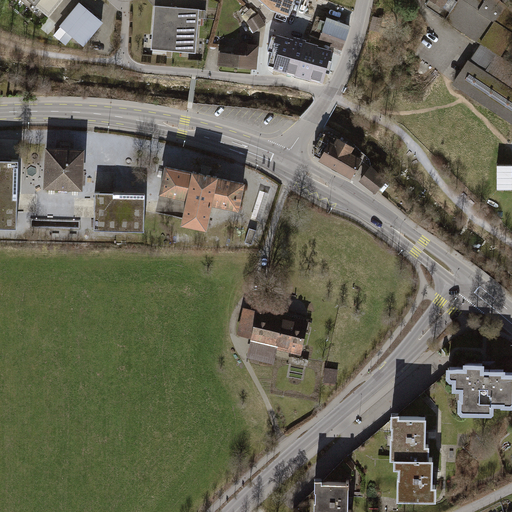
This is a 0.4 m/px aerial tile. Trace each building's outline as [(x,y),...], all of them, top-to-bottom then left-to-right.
[(34,0),(54,16),(66,0),(34,0)] [(268,1),(267,0),(247,0),(245,3),(252,9),(243,18),(254,33),(280,17),(268,1)] [(426,6),(481,43),(500,56),(511,37),(511,12),(505,6),(497,0),(485,0),(484,2),(480,0),(429,0),(426,5),(426,6)] [(78,5),(52,35),(65,47),(72,39),(82,47),(101,25),(78,5)] [(177,9),(155,7),(151,50),(173,52),(177,9)] [(200,11),(177,9),(173,52),(196,54),(200,11)] [(348,29),(317,18),(311,36),(342,47),(348,29)] [(292,41),(273,35),(268,53),(270,53),(267,65),(285,69),(292,41)] [(321,82),(322,82),(331,49),(304,42),(305,41),(293,38),(292,41),(285,69),(286,72),(295,74),(308,78),(321,82)] [(511,120),(511,66),(499,58),(500,56),(481,43),(455,82),(511,120)] [(237,54),(221,53),(220,65),(256,68),(258,47),(238,46),(237,54)] [(314,148),(314,155),(351,176),(361,159),(349,152),(352,146),(338,138),(338,139),(324,131),(314,148)] [(47,148),(45,187),(81,188),(83,150),(47,148)] [(0,227),(17,227),(18,160),(0,159),(0,227)] [(511,162),(498,162),(498,188),(511,188),(511,162)] [(193,172),(166,167),(160,192),(187,198),(182,223),(205,228),(211,203),(241,210),(246,184),(217,177),(217,176),(193,171),(193,172)] [(370,167),(361,179),(376,191),(386,179),(370,167)] [(95,192),(94,230),(144,231),(145,193),(95,192)] [(257,234),(251,232),(246,246),(253,248),(257,234)] [(300,352),(307,321),(245,308),(239,334),(254,337),(250,356),(272,361),(275,347),(300,352)] [(462,368),(444,368),(443,380),(452,380),(452,390),(457,390),(457,413),(494,414),(494,407),(511,406),(511,373),(503,373),(503,370),(483,370),(483,363),(462,363),(462,368)] [(338,370),(325,368),(324,381),(336,383),(338,370)] [(397,414),(390,414),(390,458),(428,458),(427,445),(425,445),(424,417),(397,417),(397,414)] [(428,458),(390,458),(390,466),(397,466),(397,499),(435,499),(435,485),(432,485),(432,458),(428,458)] [(324,478),(316,478),(314,511),(352,511),(353,511),(348,511),(349,482),(324,482),(324,478)]
